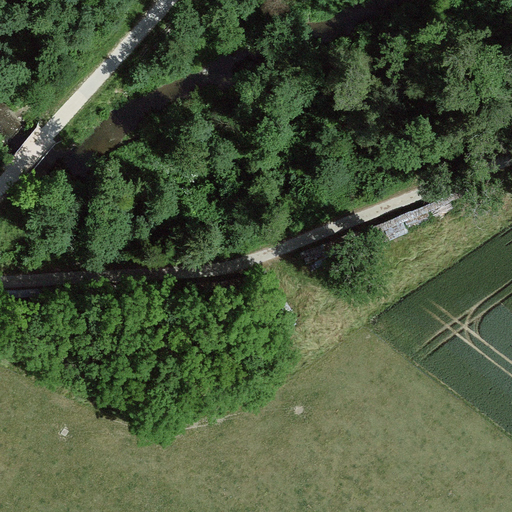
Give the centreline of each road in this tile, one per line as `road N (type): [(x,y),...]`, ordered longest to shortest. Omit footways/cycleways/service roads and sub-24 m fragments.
road 1 (track): [(0,283),(222,266),(511,156)]
road 2 (track): [(0,187),(168,0)]
